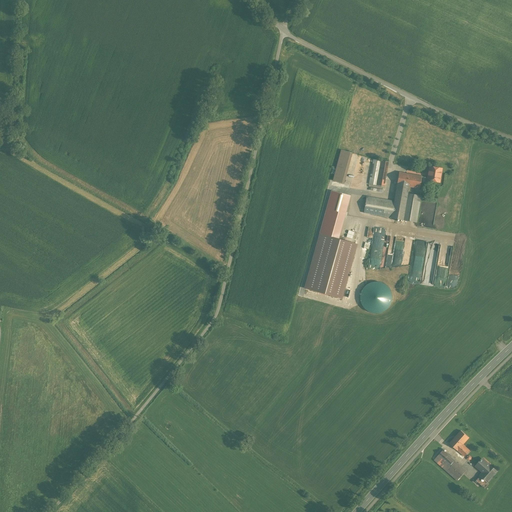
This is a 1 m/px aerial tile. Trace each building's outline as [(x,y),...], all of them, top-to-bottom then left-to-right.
[(6,137),(3,135),(0,140),(0,143),(6,147),(11,140),(6,137)] [(352,153),(341,150),(332,180),(344,183),(352,153)] [(388,162),(373,159),(369,184),(372,185),(380,186),(383,186),(388,162)] [(428,178),(421,177),(420,182),(429,184),(429,181),(439,182),(441,169),(429,167),(428,172),(429,172),(428,178)] [(421,176),(399,172),(397,184),(408,186),(419,188),(420,182),(421,177),(421,176)] [(420,196),(407,194),(408,186),(397,184),(394,202),(392,217),(391,218),(416,222),(420,196)] [(380,186),(372,185),(371,193),(378,195),(380,186)] [(394,202),(366,197),(364,212),(392,217),(394,202)] [(356,245),(319,235),(303,290),(341,300),(356,245)] [(409,269),(411,260),(403,258),(401,267),(409,269)] [(388,305),(391,294),(386,284),(376,281),(364,287),(361,297),(366,306),(378,310),(388,305)] [(462,429),(449,444),(466,459),(473,450),(465,443),(471,437),(462,429)] [(460,480),(467,472),(443,453),(436,461),(460,480)] [(477,480),(485,487),(500,469),(485,456),(476,466),(484,472),(477,480)]
